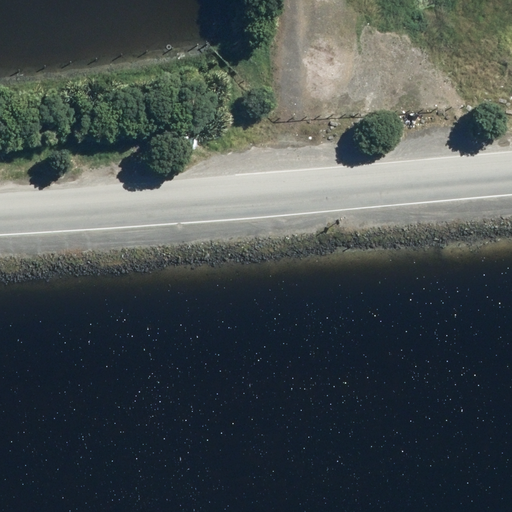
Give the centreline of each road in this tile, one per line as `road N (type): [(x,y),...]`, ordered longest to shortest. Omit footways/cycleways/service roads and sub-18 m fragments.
road 1 (unclassified): [(511,185),(0,220)]
road 2 (track): [(301,204),(299,0)]
